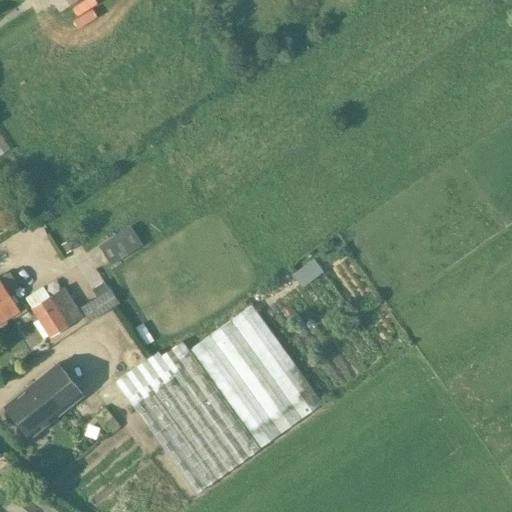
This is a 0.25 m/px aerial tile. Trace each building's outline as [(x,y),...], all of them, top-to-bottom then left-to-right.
[(101,244),(114,266),(150,244),(137,222),(101,244)] [(297,273),(305,284),(325,270),(317,259),(297,273)] [(0,279),(0,322),(20,310),(0,279)] [(50,337),(83,316),(65,287),(32,308),(50,337)] [(323,402),(253,305),(189,350),(182,340),(161,355),(158,351),(116,381),(197,493),(260,448),(323,402)] [(29,437),(83,394),(58,364),(4,407),(29,437)] [(110,435),(120,426),(105,407),(94,415),(110,435)] [(74,511),(75,511),(30,474),(19,487),(3,507),(9,511),(74,511)]
